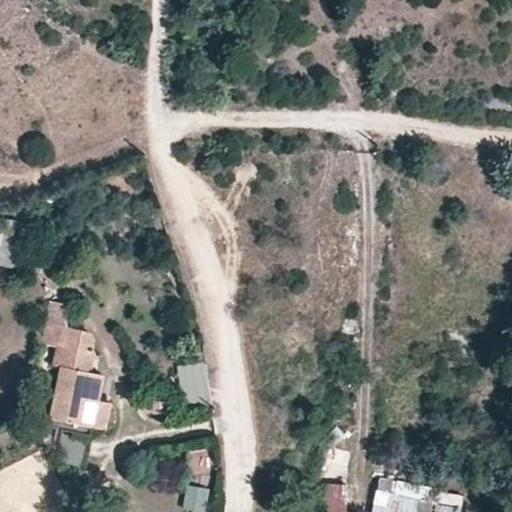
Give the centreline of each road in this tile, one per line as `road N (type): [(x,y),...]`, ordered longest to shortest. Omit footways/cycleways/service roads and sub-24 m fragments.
road 1 (unclassified): [(234,511),(234,414),(209,289),(155,135),(158,0)]
road 2 (track): [(511,139),(291,121),(155,135)]
